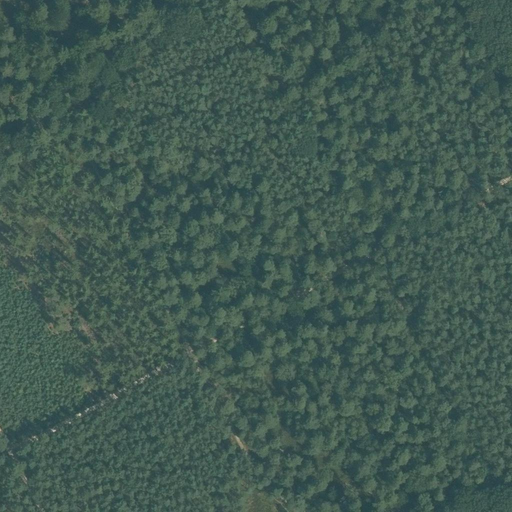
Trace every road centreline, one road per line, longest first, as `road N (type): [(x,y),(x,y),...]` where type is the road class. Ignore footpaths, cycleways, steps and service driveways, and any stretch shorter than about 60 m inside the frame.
road 1 (track): [(139,30),(39,118),(73,133),(259,482),(277,489),(290,511)]
road 2 (track): [(233,0),(509,511)]
road 3 (track): [(9,453),(511,185)]
